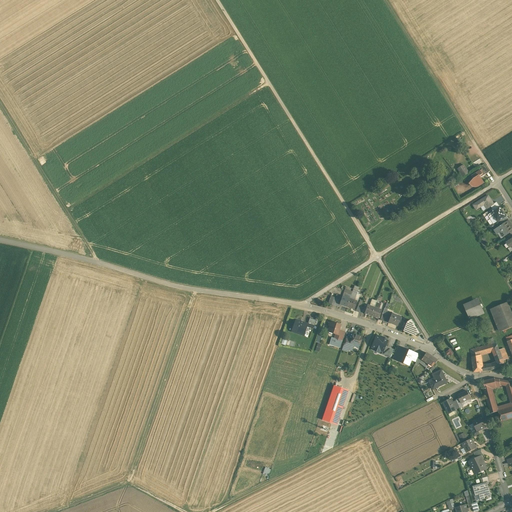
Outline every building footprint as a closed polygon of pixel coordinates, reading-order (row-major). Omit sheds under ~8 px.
[(490,172),(485,164),(480,167),(482,170),(485,175),(490,172)] [(464,166),(461,168),(463,171),(460,173),(463,177),(469,174),(464,166)] [(482,170),(472,176),(474,179),(471,183),(473,185),(475,186),(476,186),(477,186),(479,185),(483,183),(480,178),(485,175),(482,170)] [(488,196),(473,206),(477,210),(484,205),(487,209),(491,206),(494,205),(488,196)] [(495,211),(489,216),(491,219),(495,217),(498,222),(506,217),(500,208),(495,211)] [(504,225),(494,231),(497,235),(502,232),(505,236),(503,237),(504,237),(510,233),(511,231),(511,226),(509,221),(504,225)] [(351,296),(350,299),(354,301),(358,289),(354,287),(352,292),(351,296)] [(346,294),(345,297),(342,297),(341,301),(340,305),(347,307),(350,299),(351,296),(346,294)] [(341,301),(334,298),(332,305),(339,307),(340,305),(341,301)] [(354,301),(350,299),(347,307),(354,310),(357,302),(354,301)] [(470,320),(485,314),(478,299),(464,305),(470,320)] [(511,312),(508,302),(494,308),(503,331),(511,327),(511,312)] [(370,307),(367,306),(365,314),(371,316),(374,308),(370,307)] [(378,309),(374,308),(371,316),(378,319),(381,310),(378,309)] [(500,333),(503,331),(494,308),(490,310),(500,333)] [(385,315),(383,321),(388,322),(392,313),(387,311),(385,315)] [(401,317),(392,313),(388,322),(398,326),(401,317)] [(316,321),(310,319),(308,324),(308,325),(307,327),(314,329),(316,321)] [(308,324),(295,320),(292,332),(297,333),(298,332),(305,334),(307,327),(308,325),(308,324)] [(411,321),(407,322),(404,331),(408,333),(414,336),(418,333),(415,327),(411,321)] [(340,325),(331,322),(331,324),(330,324),(329,324),(329,325),(328,326),(329,327),(330,327),(328,331),(335,334),(337,334),(338,331),(340,325)] [(344,333),(338,331),(337,334),(335,334),(334,339),(342,341),(344,333)] [(362,338),(353,335),(352,339),(350,345),(359,348),(362,338)] [(371,348),(382,353),(384,346),(387,340),(376,336),(371,348)] [(352,339),(346,337),(343,347),(349,349),(350,345),(352,339)] [(282,338),(281,343),(294,347),(296,341),(282,338)] [(332,338),(330,344),(339,347),(342,341),(334,339),(332,338)] [(489,345),(483,347),(485,355),(493,353),(499,351),(496,343),(495,344),(489,345)] [(393,350),(384,346),(382,353),(381,354),(390,358),(393,350)] [(483,347),(471,350),(472,358),(480,356),(485,355),(483,347)] [(414,353),(404,349),(401,354),(399,358),(400,359),(410,363),(411,360),(413,354),(414,353)] [(505,349),(499,351),(503,361),(509,359),(505,349)] [(503,361),(499,351),(493,353),(497,363),(499,367),(505,365),(503,361)] [(437,360),(426,353),(423,357),(421,360),(422,360),(420,363),(426,368),(429,371),(430,370),(432,367),(437,360)] [(489,366),(482,366),(480,356),(472,358),(474,373),(489,371),(489,366)] [(440,371),(432,375),(435,381),(429,384),(432,390),(446,383),(440,371)] [(494,379),(482,382),(485,389),(484,389),(485,393),(491,391),(490,388),(496,386),(495,379),(494,379)] [(500,380),(495,379),(496,386),(500,385),(502,385),(506,386),(511,404),(511,407),(511,382),(511,383),(510,382),(500,380)] [(333,386),(323,420),(337,425),(348,391),(333,386)] [(467,391),(457,396),(458,398),(461,403),(470,399),(467,391)] [(496,408),(491,391),(485,393),(491,414),(497,412),(496,408)] [(451,399),(443,403),(447,412),(448,411),(452,413),(454,411),(455,410),(453,405),(454,405),(453,403),(451,399)] [(511,404),(496,408),(497,412),(498,412),(498,411),(511,407),(511,404)] [(511,407),(498,411),(498,412),(501,422),(511,418),(511,407)] [(484,428),(480,419),(475,421),(474,424),(476,430),(477,432),(478,431),(484,428)] [(476,448),(471,439),(462,443),(467,453),(476,448)] [(480,450),(473,453),(476,459),(481,456),(483,456),(480,450)] [(476,459),(470,462),(473,467),(472,468),(475,475),(487,469),(481,456),(476,459)] [(484,483),(473,487),(475,495),(480,494),(482,500),(492,497),(487,483),(487,482),(484,483)] [(477,502),(471,504),(472,507),(473,511),(474,511),(480,510),(477,502)]
